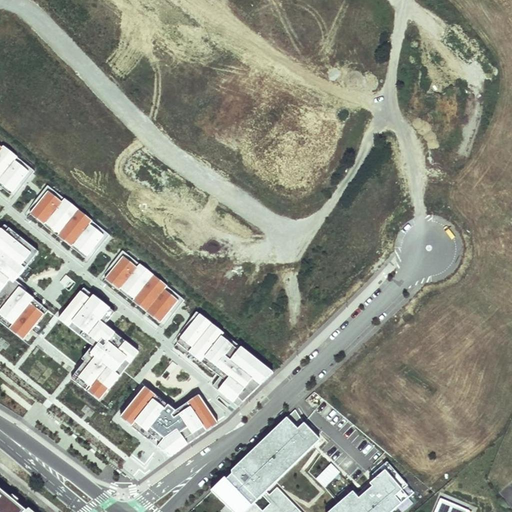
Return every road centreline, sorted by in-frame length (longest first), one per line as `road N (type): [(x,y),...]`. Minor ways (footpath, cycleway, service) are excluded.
road 1 (residential): [(150,511),(253,427),(413,263)]
road 2 (track): [(305,229),(351,173),(383,113),(406,0)]
road 3 (secondary): [(0,429),(102,511)]
road 4 (track): [(383,113),(409,139),(424,227)]
